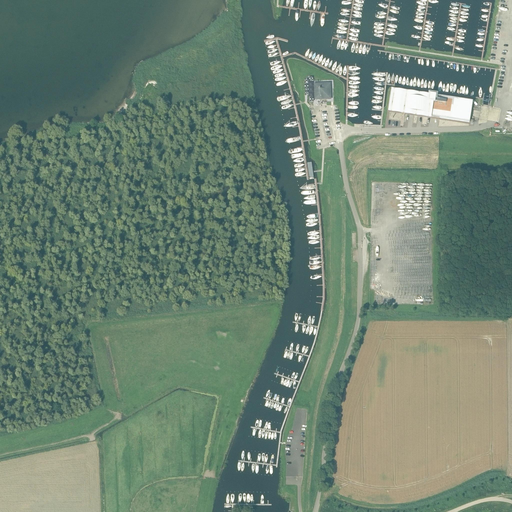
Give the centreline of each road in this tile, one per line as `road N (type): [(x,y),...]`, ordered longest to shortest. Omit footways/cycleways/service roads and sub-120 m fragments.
road 1 (track): [(511,156),(364,151),(344,171),(342,314),(316,410),(306,511)]
road 2 (unclassified): [(314,511),(330,408),(359,309),(360,245),(340,137)]
